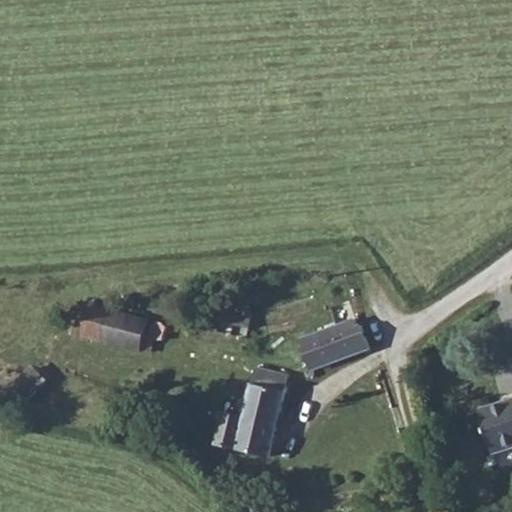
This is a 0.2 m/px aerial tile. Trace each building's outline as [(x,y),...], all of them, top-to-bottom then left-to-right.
[(150,319),(92,304),(85,319),(74,316),(69,331),(140,351),(150,319)] [(252,328),(255,313),(225,307),(223,322),(252,328)] [(312,377),(373,352),(364,327),(303,352),(312,377)] [(149,335),(144,353),(157,356),(163,340),(149,335)] [(31,360),(3,390),(23,411),(52,382),(31,360)] [(245,422),(282,431),(294,379),(258,371),(245,422)] [(511,451),(511,403),(484,413),(498,456),(511,451)] [(275,460),(282,431),(245,422),(231,418),(220,416),(218,426),(224,427),(220,447),(275,460)]
